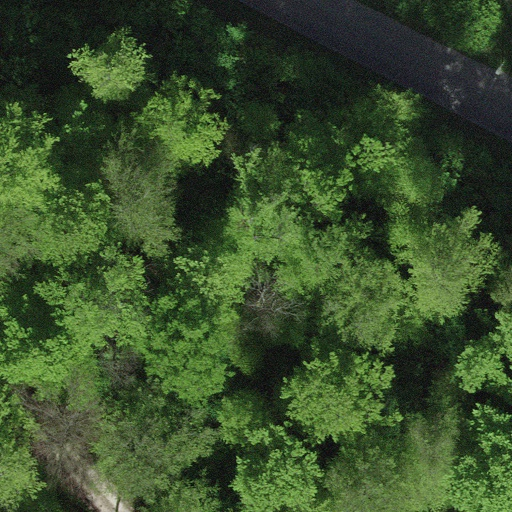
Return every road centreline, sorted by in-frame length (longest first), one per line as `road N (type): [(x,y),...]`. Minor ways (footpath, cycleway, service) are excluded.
road 1 (tertiary): [(511,107),(293,0)]
road 2 (residential): [(118,511),(0,366)]
